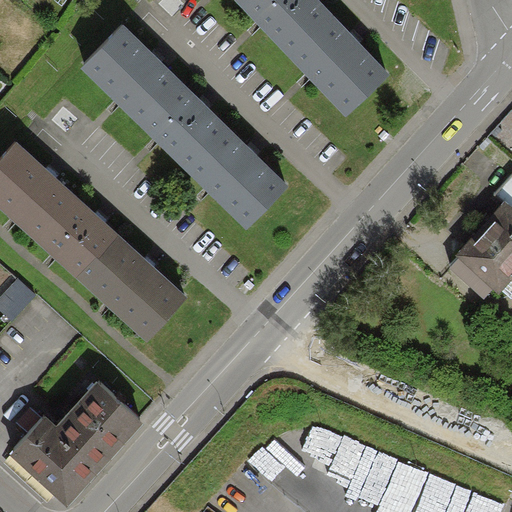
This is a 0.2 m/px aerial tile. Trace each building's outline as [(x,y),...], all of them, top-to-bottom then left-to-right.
[(290,57),(339,11),(328,0),(238,0),(237,1),(290,57)] [(343,113),(392,67),(339,11),(290,57),(343,113)] [(125,16),(82,59),(137,113),(180,70),(125,16)] [(180,70),(137,113),(191,168),(234,125),(180,70)] [(234,125),(191,168),(246,223),(289,180),(234,125)] [(0,201),(31,230),(75,182),(19,130),(0,151),(0,201)] [(511,170),(493,192),(501,199),(445,263),(484,296),(496,282),(502,288),(511,276),(511,170)] [(87,282),(131,234),(75,182),(31,230),(87,282)] [(143,334),(187,286),(131,234),(87,282),(143,334)] [(45,404),(8,444),(64,495),(143,410),(98,368),(55,413),(45,404)] [(254,441),(206,494),(189,511),(279,511),(305,486),(254,441)] [(374,454),(348,441),(336,463),(362,477),(374,454)]
